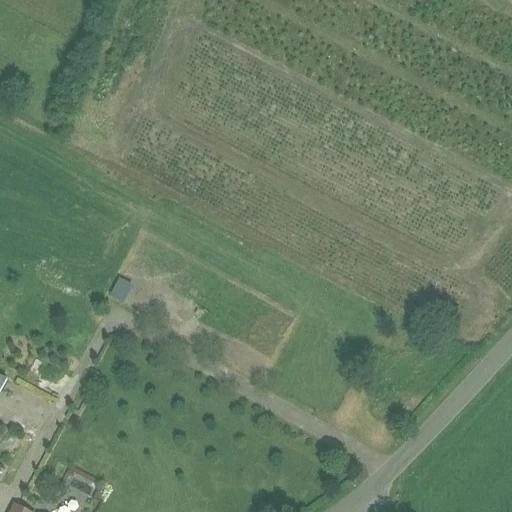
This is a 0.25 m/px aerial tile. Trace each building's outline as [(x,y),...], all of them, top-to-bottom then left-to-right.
[(0,379),(0,400),(9,385),(0,379)] [(89,433),(97,424),(83,412),(75,420),(89,433)] [(16,448),(26,429),(11,422),(1,441),(16,448)] [(95,469),(115,442),(94,427),(74,454),(95,469)] [(142,479),(132,458),(71,486),(80,507),(142,479)]
